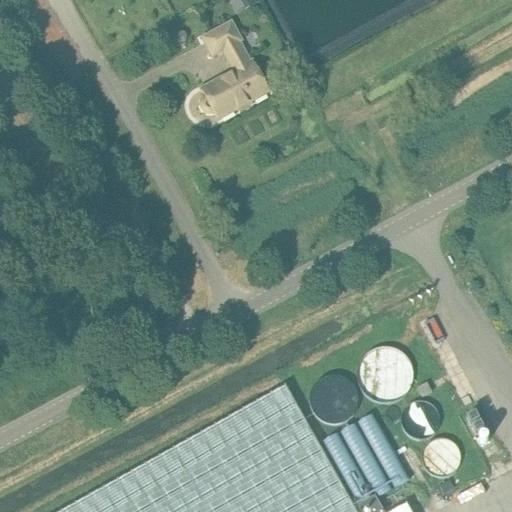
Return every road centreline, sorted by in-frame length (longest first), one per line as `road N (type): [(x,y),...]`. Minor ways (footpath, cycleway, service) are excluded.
road 1 (unclassified): [(0,439),(511,166)]
road 2 (unknown): [(46,0),(230,316)]
